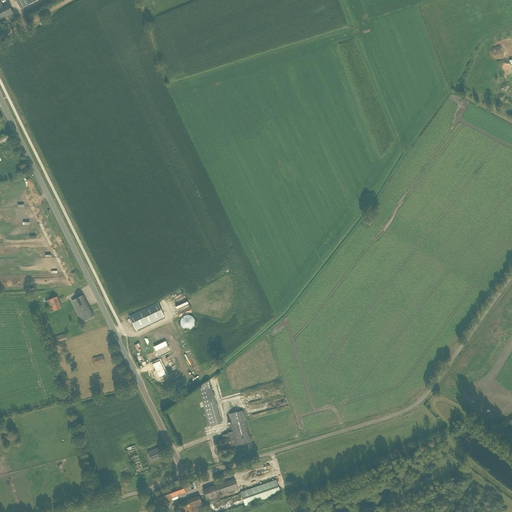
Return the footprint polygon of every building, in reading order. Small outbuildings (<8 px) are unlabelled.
[(0,0),(0,20),(13,13),(8,4),(3,6),(0,0)] [(15,0),(21,9),(37,0),(15,0)] [(83,295),(71,301),(79,315),(82,313),(86,321),(94,317),(83,295)] [(50,312),(53,311),(62,308),(57,297),(49,300),(46,301),(50,312)] [(165,317),(158,302),(129,316),(136,330),(165,317)] [(195,321),(195,319),(194,319),(193,317),(192,317),(190,316),(189,315),(187,315),(185,316),(183,317),(182,318),(181,319),(180,321),(180,323),(181,325),(182,326),(183,328),(184,329),(186,330),(188,330),(189,330),(191,329),(192,328),(194,327),(194,326),(195,324),(195,322),(195,321)] [(55,336),(57,342),(67,339),(65,333),(55,336)] [(165,342),(154,347),(156,351),(155,351),(158,358),(170,352),(165,342)] [(94,357),(95,364),(105,362),(103,355),(94,357)] [(159,360),(152,364),(159,377),(166,374),(159,360)] [(198,387),(209,427),(221,423),(209,379),(198,387)] [(222,434),(223,439),(214,442),(217,454),(233,450),(232,447),(236,446),(252,442),(243,409),(229,413),(234,431),(222,434)] [(150,470),(148,466),(143,468),(138,455),(139,455),(136,445),(126,448),(130,458),(131,458),(137,474),(150,470)] [(160,447),(148,452),(152,460),(163,455),(160,447)] [(234,479),(203,489),(206,500),(208,499),(210,504),(220,500),(218,496),(238,489),(234,479)] [(277,480),(240,493),(241,493),(245,505),(245,506),(281,493),(277,480)] [(183,485),(156,495),(159,504),(164,503),(172,500),(171,497),(186,492),(183,485)] [(179,503),(182,511),(204,511),(199,496),(179,503)]
